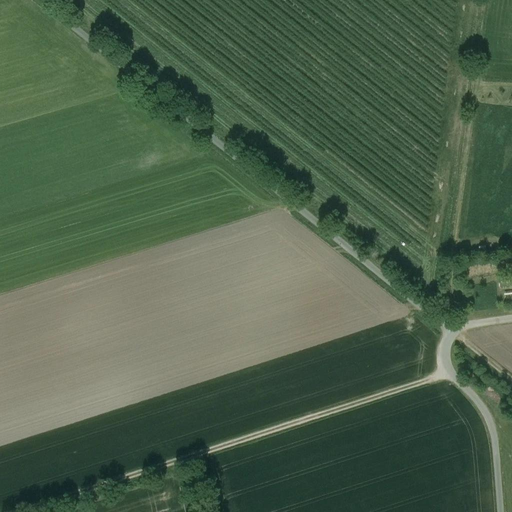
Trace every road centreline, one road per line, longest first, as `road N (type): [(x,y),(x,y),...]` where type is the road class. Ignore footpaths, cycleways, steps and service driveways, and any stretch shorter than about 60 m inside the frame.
road 1 (unclassified): [(452,332),(41,0)]
road 2 (track): [(449,373),(16,511)]
road 3 (track): [(443,325),(476,78)]
road 4 (unclassified): [(452,332),(444,362),(489,421),(499,511)]
